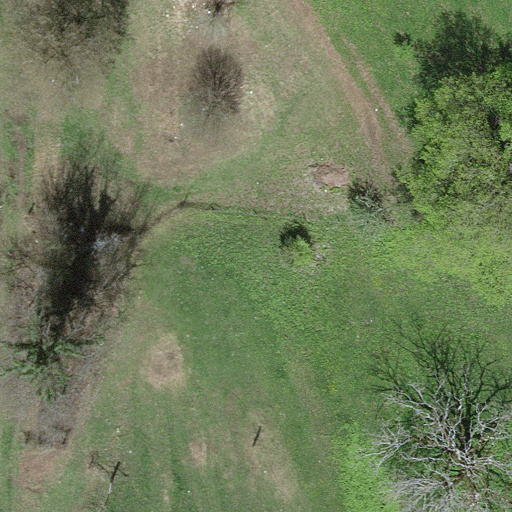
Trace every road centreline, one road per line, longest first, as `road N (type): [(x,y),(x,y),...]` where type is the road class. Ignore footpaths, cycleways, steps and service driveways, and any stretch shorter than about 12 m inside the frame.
road 1 (track): [(59,511),(129,309),(168,266),(267,313),(348,511)]
road 2 (track): [(24,511),(7,0)]
